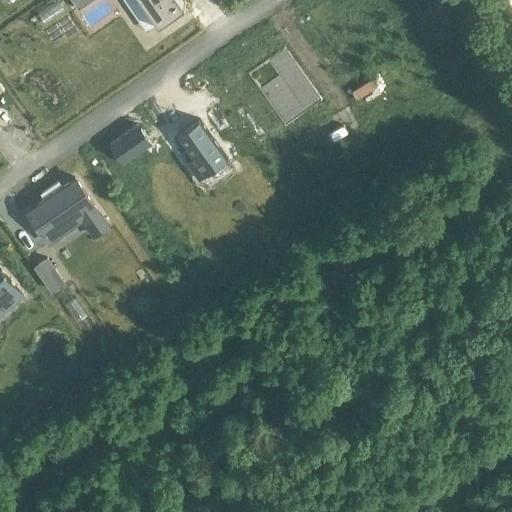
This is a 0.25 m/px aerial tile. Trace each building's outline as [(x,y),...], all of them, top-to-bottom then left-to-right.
[(72,0),(78,8),(90,0),(72,0)] [(142,0),(159,25),(186,6),(181,0),(142,0)] [(341,8),(330,33),(383,58),(416,105),(436,92),(395,33),(341,8)] [(285,126),(321,101),(285,48),(249,74),(285,126)] [(200,118),(171,139),(199,179),(228,159),(200,118)] [(109,143),(122,162),(152,141),(139,122),(109,143)] [(27,211),(49,242),(83,218),(94,235),(109,224),(75,177),(27,211)] [(48,257),(34,266),(42,278),(56,268),(48,257)] [(0,315),(24,295),(0,267),(0,315)]
